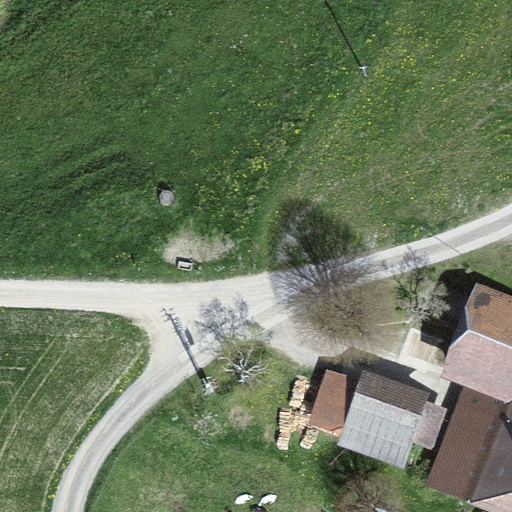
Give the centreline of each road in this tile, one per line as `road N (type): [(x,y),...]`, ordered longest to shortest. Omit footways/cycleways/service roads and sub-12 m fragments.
road 1 (track): [(511,215),(462,241),(322,275),(228,317),(106,430),(66,511)]
road 2 (track): [(228,317),(120,296),(0,292)]
